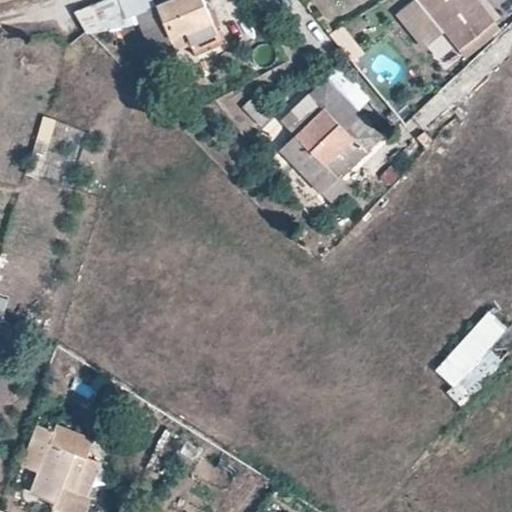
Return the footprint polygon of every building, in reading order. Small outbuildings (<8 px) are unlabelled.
[(189,43),(217,31),(202,0),(169,0),(137,14),(154,57),(189,43)] [(478,0),(439,0),(470,39),(494,20),(478,0)] [(331,36),(351,62),(363,53),(343,26),(331,36)] [(222,29),(217,31),(189,43),(194,55),(227,41),(222,29)] [(302,140),(336,177),(366,149),(323,106),(295,133),(302,140)] [(41,180),(55,120),(42,117),(28,177),(41,180)] [(321,192),(336,177),(302,140),(286,155),(321,192)] [(432,374),(465,405),(511,354),(511,331),(490,312),(432,374)] [(75,451),(88,455),(94,437),(57,422),(55,429),(38,423),(23,463),(38,470),(31,491),(56,501),(55,505),(74,511),(85,511),(92,496),(75,489),(62,485),(75,451)] [(75,489),(88,455),(75,451),(62,485),(75,489)]
